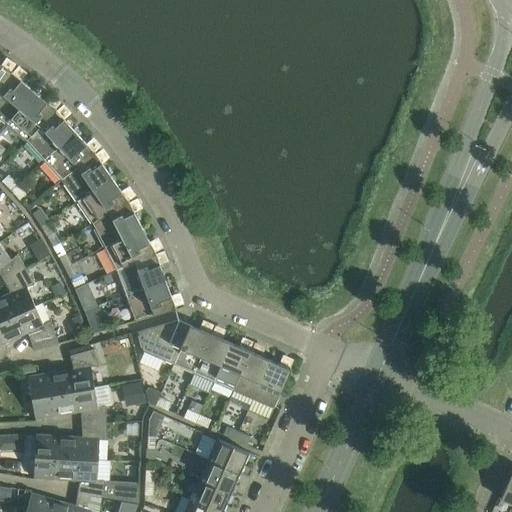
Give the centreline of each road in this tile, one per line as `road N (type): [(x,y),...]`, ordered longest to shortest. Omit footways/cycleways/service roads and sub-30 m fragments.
road 1 (residential): [(0,27),(69,80),(110,127),(158,200),(207,304),(331,351)]
road 2 (tertiary): [(381,373),(462,182)]
road 3 (residential): [(264,511),(331,351)]
road 4 (tertiary): [(511,21),(468,140),(462,182)]
road 5 (residential): [(381,373),(511,427)]
